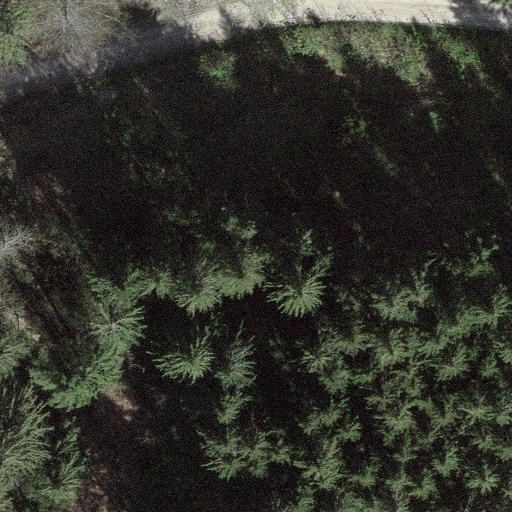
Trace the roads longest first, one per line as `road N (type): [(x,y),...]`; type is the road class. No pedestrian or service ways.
road 1 (track): [(0,67),(323,0)]
road 2 (track): [(308,6),(511,15)]
